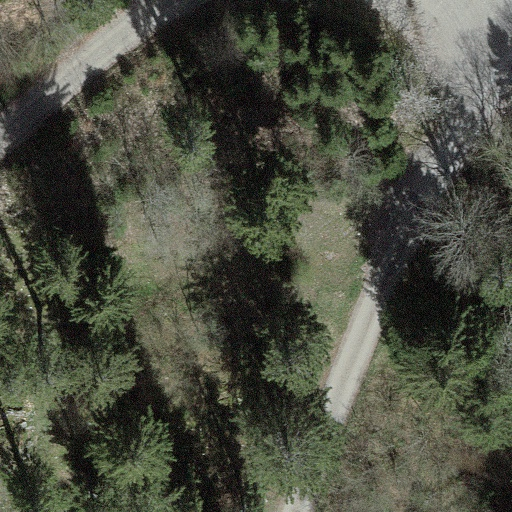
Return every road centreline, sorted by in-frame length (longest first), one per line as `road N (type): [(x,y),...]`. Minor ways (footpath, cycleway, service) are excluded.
road 1 (track): [(466,39),(470,84),(443,165),(395,260),(293,511)]
road 2 (track): [(164,0),(0,145)]
